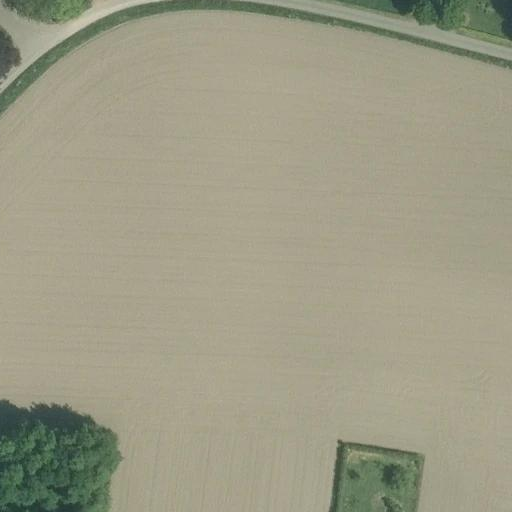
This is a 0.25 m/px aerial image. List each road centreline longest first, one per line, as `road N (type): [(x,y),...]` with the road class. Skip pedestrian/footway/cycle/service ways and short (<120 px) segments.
road 1 (unclassified): [(243,0),(359,18),(511,58)]
road 2 (unclassified): [(0,83),(53,36),(102,8),(143,0)]
